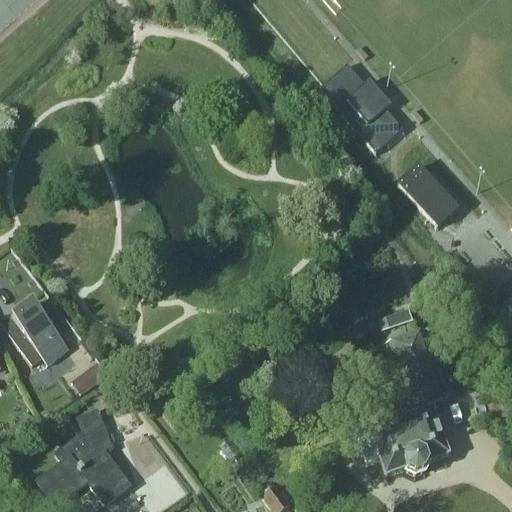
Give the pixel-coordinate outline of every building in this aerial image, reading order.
[(346,69),(316,95),(372,159),(402,134),(346,69)] [(455,212),(424,178),(415,169),(394,189),(403,198),(434,232),(455,212)] [(41,362),(46,369),(67,353),(31,306),(16,317),(17,318),(1,331),(31,370),(41,362)] [(385,321),(388,331),(411,324),(408,313),(385,321)] [(375,458),(382,479),(383,480),(402,473),(413,479),(421,476),(425,468),(424,466),(447,458),(429,410),(446,404),(422,337),(383,351),(403,409),(399,410),(402,421),(367,433),(368,436),(357,440),(364,462),(375,458)] [(82,376),(92,389),(105,380),(95,366),(82,376)] [(174,405),(162,414),(175,430),(186,420),(174,405)] [(22,415),(14,431),(25,437),(34,422),(22,415)] [(109,452),(95,415),(76,422),(82,436),(54,458),(60,467),(35,486),(53,510),(86,486),(103,508),(127,490),(102,457),(109,452)] [(268,511),(285,511),(290,508),(274,488),(259,500),(268,511)]
